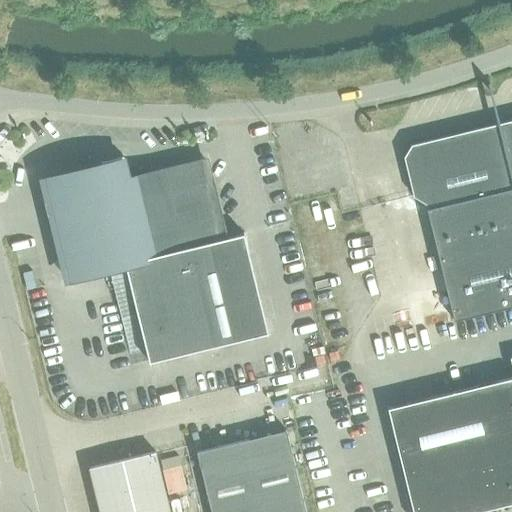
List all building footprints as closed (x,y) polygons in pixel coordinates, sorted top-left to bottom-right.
[(511,120),(411,145),(404,157),(413,196),(426,204),(454,320),(511,306),(511,120)] [(225,239),(206,161),(128,179),(126,171),(113,163),(53,177),(45,190),(67,280),(126,265),(149,362),(268,333),(244,234),(225,239)] [(475,511),(511,503),(511,357),(510,358),(511,365),(511,377),(387,408),(413,511),(475,511)] [(306,511),(286,430),(197,452),(211,511),(306,511)] [(89,468),(99,511),(169,511),(155,452),(89,468)] [(171,493),(190,490),(186,453),(166,455),(171,493)]
